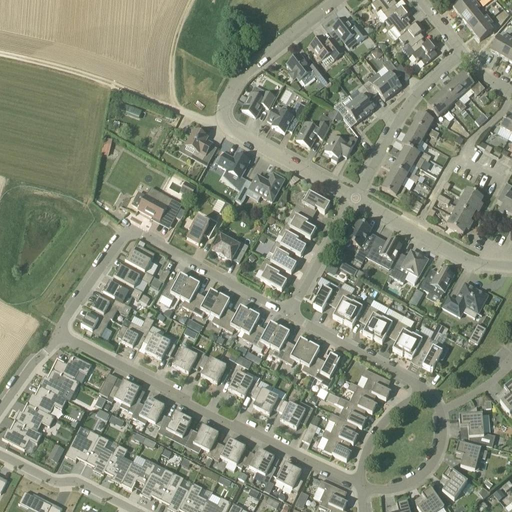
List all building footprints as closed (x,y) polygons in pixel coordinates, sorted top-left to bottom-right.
[(393,2),(395,0),(376,0),(374,2),(375,3),(371,7),(377,15),(376,15),(380,19),(379,20),(383,25),(384,24),(398,13),(394,8),(396,6),(393,2)] [(460,19),(477,6),(473,2),(470,5),(466,0),(454,11),(460,19)] [(462,21),(467,27),(479,17),(476,13),(480,10),(479,8),(477,6),(460,19),(462,21)] [(398,41),(411,30),(408,25),(410,23),(406,19),(411,15),(405,7),(398,13),(384,24),(390,32),(388,34),(396,42),(398,41)] [(471,32),(473,35),(489,22),(487,19),(486,18),(483,21),(479,17),(467,27),(471,32)] [(358,45),(364,40),(365,42),(367,42),(372,49),(374,47),(367,37),(368,37),(359,27),(354,31),(345,20),(332,30),(345,46),(353,39),(358,45)] [(489,22),(473,35),(480,43),(492,33),(489,29),(493,26),(489,22)] [(425,47),(421,42),(423,40),(420,36),(424,32),(418,24),(411,30),(398,41),(411,58),(425,47)] [(499,58),(509,40),(505,37),(503,41),(498,38),(490,53),(499,58)] [(327,45),(322,38),(309,48),(321,63),(329,57),(334,63),(344,55),(333,41),(327,45)] [(502,59),(508,63),(511,55),(511,46),(511,45),(511,41),(509,40),(499,58),(502,59)] [(424,67),(437,57),(433,53),(438,49),(432,41),(425,47),(411,58),(417,66),(421,63),(424,67)] [(310,70),(299,56),(286,66),(292,73),(287,77),(293,83),(297,80),(299,83),(312,74),(316,79),(324,89),(330,85),(315,66),(310,70)] [(395,70),(390,64),(388,62),(383,67),(389,75),(381,82),(393,96),(401,89),(395,81),(400,77),(405,83),(410,78),(400,66),(395,70)] [(471,84),(463,75),(454,83),(465,95),(470,91),(476,98),(484,91),(475,81),(471,84)] [(393,96),(381,82),(377,76),(363,87),(372,98),(373,99),(378,95),(384,103),(393,96)] [(445,92),(459,108),(462,105),(459,101),(465,95),(454,83),(445,92)] [(372,98),(363,87),(357,92),(361,98),(353,104),(365,119),(373,112),(366,102),(372,98)] [(454,105),(458,109),(459,108),(445,92),(436,100),(447,112),(454,105)] [(269,111),(275,100),(264,94),(260,100),(251,95),(241,113),(255,120),(262,108),(269,111)] [(484,107),(488,103),(484,98),(480,102),(484,107)] [(353,104),(348,99),(333,111),(338,114),(343,120),(349,116),(356,125),(365,119),(353,104)] [(437,120),(447,112),(436,100),(427,108),(437,120)] [(459,108),(458,109),(461,114),(463,112),(464,112),(466,110),(464,107),(462,105),(459,108)] [(126,112),(125,115),(138,120),(141,112),(128,107),(126,112)] [(281,111),(276,108),(267,123),(273,126),(272,129),(284,136),(295,116),(283,109),(281,111)] [(437,139),(439,136),(429,130),(433,123),(419,115),(413,126),(437,139)] [(511,136),(511,134),(511,118),(508,116),(500,130),(511,136)] [(322,142),(333,123),(327,120),(324,118),(321,118),(318,124),(314,130),(305,125),(296,142),(310,150),(316,138),(322,142)] [(437,139),(413,126),(407,137),(421,144),(426,136),(436,141),(437,139)] [(202,163),(211,148),(212,146),(206,143),(207,140),(194,133),(186,148),(195,153),(192,157),(202,163)] [(419,156),(416,155),(421,144),(407,137),(401,147),(405,149),(429,163),(431,160),(421,154),(419,156)] [(346,161),(353,148),(357,142),(352,139),(349,140),(348,141),(345,142),(343,146),(331,139),(326,147),(328,148),(324,155),(332,159),(331,162),(336,165),(341,157),(346,161)] [(105,140),(101,156),(108,158),(112,141),(105,140)] [(429,163),(405,149),(399,160),(413,168),(418,159),(428,165),(429,163)] [(233,161),(224,156),(218,167),(227,172),(226,173),(240,181),(250,163),(236,156),(233,161)] [(417,184),(419,181),(409,175),(413,168),(399,160),(393,170),(417,184)] [(417,184),(393,170),(387,181),(401,188),(406,180),(416,186),(417,184)] [(272,204),(284,182),(273,176),(268,184),(257,177),(252,186),(246,182),(235,203),(241,206),(246,198),(258,204),(261,198),(272,204)] [(401,188),(387,181),(381,191),(400,202),(406,191),(401,188)] [(191,201),(197,190),(185,184),(180,195),(191,201)] [(509,217),(511,211),(511,197),(509,196),(511,194),(509,193),(511,189),(506,186),(497,202),(503,206),(499,214),(503,217),(504,214),(509,217)] [(151,221),(168,231),(169,231),(182,207),(150,190),(147,198),(145,197),(138,212),(152,220),(151,221)] [(480,211),(483,206),(480,205),(483,200),(466,192),(461,201),(480,211)] [(319,200),(309,194),(305,201),(301,199),(295,210),(311,219),(314,213),(315,213),(314,212),(315,211),(324,216),(330,206),(325,203),(325,200),(319,200)] [(449,205),(450,203),(439,197),(438,199),(449,205)] [(448,207),(449,205),(438,199),(437,201),(448,207)] [(478,215),(480,211),(461,201),(456,210),(473,219),(475,213),(478,215)] [(226,219),(232,208),(226,205),(219,215),(226,219)] [(419,212),(422,207),(418,205),(415,210),(413,208),(410,213),(416,217),(419,212)] [(308,225),(307,224),(311,219),(295,210),(289,220),(293,223),(289,229),(301,236),(310,241),(315,232),(306,227),(307,225),(308,225)] [(470,229),(473,225),(470,223),(473,219),(456,210),(452,219),(470,229)] [(262,218),(259,223),(265,226),(267,221),(262,218)] [(217,225),(205,219),(202,224),(197,221),(195,226),(192,225),(188,232),(191,233),(187,240),(198,247),(204,237),(209,240),(217,225)] [(468,233),(470,229),(452,219),(447,227),(463,236),(466,231),(468,233)] [(346,243),(368,255),(371,249),(376,239),(369,235),(371,231),(370,231),(356,224),(346,243)] [(298,242),(301,236),(289,229),(285,227),(279,238),(283,240),(280,247),(292,253),(301,258),(306,249),(297,244),(298,242),(299,242),(298,242)] [(239,248),(220,238),(212,254),(218,258),(224,261),(231,264),(232,262),(238,265),(247,249),(240,246),(239,248)] [(380,267),(384,266),(386,261),(392,265),(401,248),(388,241),(381,254),(371,249),(368,255),(365,259),(380,267)] [(288,259),(292,253),(280,247),(276,244),(270,255),(274,257),(270,264),(282,271),(291,276),(296,266),(287,261),(288,259),(289,260),(289,259),(288,259)] [(125,265),(145,275),(154,257),(137,248),(130,260),(128,259),(125,265)] [(401,256),(389,278),(392,280),(403,286),(405,282),(414,287),(427,263),(411,253),(407,260),(401,256)] [(253,256),(248,260),(252,265),(257,260),(253,256)] [(279,276),(282,271),(270,264),(266,261),(260,272),(264,275),(260,282),(270,287),(273,292),(276,290),(281,293),(287,284),(277,279),(278,277),(279,277),(279,276)] [(354,279),(357,272),(343,264),(339,270),(348,275),(354,279)] [(145,275),(125,265),(119,275),(117,274),(114,281),(134,291),(139,282),(149,287),(153,280),(145,275)] [(444,294),(454,278),(440,270),(432,283),(426,280),(420,291),(431,297),(432,294),(435,289),(444,294)] [(163,285),(168,274),(163,271),(157,283),(163,285)] [(189,282),(180,277),(175,288),(169,285),(170,284),(169,284),(162,297),(173,303),(175,299),(180,301),(190,282),(189,282)] [(134,291),(114,281),(108,291),(106,290),(103,296),(123,307),(128,297),(138,303),(142,295),(134,291)] [(192,314),(199,301),(194,298),(200,287),(190,282),(180,301),(184,303),(182,308),(192,314)] [(478,295),(473,292),(474,291),(465,286),(455,303),(448,299),(442,310),(460,320),(463,314),(465,309),(477,316),(478,316),(488,298),(479,294),(478,295)] [(337,291),(330,287),(327,292),(322,289),(312,308),(322,313),(328,303),(333,306),(340,292),(337,291)] [(342,324),(356,299),(351,296),(341,291),(340,292),(333,306),(338,309),(333,319),(342,324)] [(219,298),(210,293),(204,304),(199,301),(192,314),(202,319),(205,315),(210,317),(220,298),(219,298)] [(123,307),(103,296),(97,307),(96,306),(92,312),(110,321),(112,322),(117,313),(127,319),(131,311),(123,307)] [(142,297),(139,302),(147,307),(150,301),(142,297)] [(222,330),(229,317),(224,314),(230,303),(223,299),(220,298),(210,317),(214,319),(212,324),(222,330)] [(370,309),(360,303),(360,301),(356,299),(342,324),(352,329),(358,319),(363,322),(370,309)] [(250,315),(240,309),(235,320),(229,317),(222,330),(232,336),(235,331),(240,333),(250,315)] [(382,322),(378,319),(380,314),(370,309),(363,322),(368,325),(363,335),(372,340),(382,322)] [(100,339),(110,321),(92,312),(86,323),(84,322),(81,329),(100,339)] [(252,346),(259,333),(254,330),(259,320),(250,315),(240,333),(244,336),(242,340),(252,346)] [(400,325),(390,319),(387,324),(382,322),(372,340),(382,346),(387,335),(393,338),(400,325)] [(412,337),(408,335),(414,324),(404,319),(400,325),(393,338),(398,341),(393,351),(402,357),(412,337)] [(149,334),(154,324),(146,320),(141,330),(131,325),(128,331),(122,342),(121,345),(127,348),(128,346),(139,352),(143,345),(149,334)] [(186,327),(191,330),(195,324),(189,321),(186,327)] [(280,331),(270,325),(264,336),(259,333),(252,346),(262,352),(265,347),(270,349),(280,331)] [(438,326),(433,336),(438,339),(439,338),(446,336),(448,331),(438,326)] [(122,328),(117,339),(122,342),(128,331),(122,328)] [(280,330),(269,349),(270,350),(270,349),(274,351),(272,357),(282,362),(289,349),(284,346),(289,335),(280,330)] [(149,334),(143,345),(148,348),(145,355),(153,359),(162,341),(149,334)] [(472,336),(469,342),(477,346),(483,336),(479,334),(472,336)] [(211,335),(208,341),(214,344),(217,338),(211,335)] [(402,357),(412,362),(417,351),(423,354),(430,341),(419,335),(417,340),(412,337),(402,357)] [(219,339),(216,344),(221,347),(224,342),(219,339)] [(162,341),(153,359),(161,363),(165,356),(170,359),(176,348),(162,341)] [(428,357),(422,368),(423,368),(430,372),(432,373),(439,360),(441,361),(443,360),(447,353),(445,349),(440,347),(436,344),(433,343),(431,342),(430,341),(423,354),(428,357)] [(289,349),(282,362),(292,368),(295,363),(299,366),(310,346),(309,346),(309,347),(300,342),(294,352),(289,349)] [(310,346),(299,366),(300,366),(300,365),(304,368),(301,373),(312,378),(319,365),(314,362),(319,351),(310,346)] [(189,355),(180,373),(188,377),(192,370),(197,373),(199,369),(204,358),(205,356),(192,349),(189,355)] [(181,351),(172,368),(180,373),(189,355),(181,351)] [(231,356),(228,362),(234,365),(237,359),(231,356)] [(312,378),(305,391),(310,394),(313,389),(312,388),(316,380),(321,383),(321,384),(320,385),(328,390),(329,387),(333,380),(331,379),(337,368),(340,363),(337,362),(338,361),(330,357),(326,365),(324,368),(319,365),(312,378)] [(57,361),(52,371),(74,383),(79,373),(87,377),(91,368),(71,358),(67,366),(57,361)] [(204,358),(199,369),(204,372),(201,379),(209,383),(218,365),(204,358)] [(218,365),(209,383),(217,387),(226,369),(218,365)] [(45,379),(39,389),(62,400),(67,391),(74,395),(77,390),(79,385),(74,383),(52,371),(47,380),(45,379)] [(364,372),(361,379),(368,382),(363,391),(363,392),(376,398),(386,403),(389,395),(390,394),(386,392),(390,384),(364,372)] [(237,375),(228,392),(236,397),(245,379),(237,375)] [(105,383),(99,394),(108,399),(114,387),(117,381),(109,377),(105,383)] [(293,378),(291,384),(296,386),(299,381),(293,378)] [(245,379),(236,397),(244,401),(247,394),(253,396),(257,389),(258,386),(245,379)] [(511,383),(503,391),(508,397),(500,404),(509,416),(511,413),(511,383)] [(114,401),(114,402),(121,406),(122,406),(131,388),(123,384),(119,391),(114,401)] [(350,385),(347,392),(354,395),(349,405),(366,413),(372,416),(376,408),(372,406),(376,398),(363,392),(363,391),(350,385)] [(122,406),(120,409),(128,413),(133,416),(139,405),(141,402),(135,399),(139,392),(131,388),(122,406)] [(32,396),(27,406),(49,418),(54,408),(62,412),(67,403),(62,400),(39,389),(35,397),(32,396)] [(253,396),(251,400),(256,403),(253,410),(261,414),(270,395),(258,389),(257,389),(253,396)] [(270,395),(261,414),(269,418),(273,411),(278,414),(284,402),(283,402),(270,395)] [(349,405),(340,400),(337,407),(343,410),(339,420),(357,429),(362,431),(365,423),(362,421),(366,413),(349,405)] [(133,416),(132,420),(137,423),(145,427),(147,423),(156,405),(148,401),(144,408),(139,405),(133,416)] [(284,402),(278,414),(283,416),(280,423),(288,428),(298,409),(284,402)] [(156,405),(147,423),(155,427),(161,430),(166,419),(161,416),(164,409),(156,405)] [(298,409),(288,428),(296,432),(300,425),(305,428),(313,411),(300,405),(299,406),(298,409)] [(20,413),(15,423),(37,434),(41,427),(42,426),(49,429),(51,425),(54,420),(49,418),(27,406),(23,415),(20,413)] [(477,417),(476,409),(466,415),(467,418),(459,419),(459,430),(468,429),(468,433),(469,444),(490,450),(490,449),(492,440),(486,439),(484,439),(482,417),(477,417)] [(99,412),(96,418),(105,423),(108,417),(99,412)] [(159,434),(158,435),(163,438),(164,436),(166,433),(174,437),(183,419),(175,415),(171,422),(166,419),(161,430),(159,434)] [(331,416),(328,423),(335,426),(330,435),(330,436),(350,446),(353,447),(357,439),(357,438),(353,437),(357,429),(339,420),(331,416)] [(183,419),(174,437),(182,441),(187,444),(193,433),(188,430),(191,423),(183,419)] [(7,430),(2,441),(24,452),(25,452),(29,443),(36,446),(37,447),(39,442),(42,437),(37,434),(15,423),(10,432),(7,430)] [(310,426),(302,443),(310,446),(318,429),(310,426)] [(187,444),(185,449),(190,452),(193,446),(201,450),(210,433),(202,428),(198,436),(193,433),(187,444)] [(76,436),(65,459),(75,464),(77,461),(85,465),(99,438),(90,433),(86,441),(76,436)] [(210,433),(201,450),(209,455),(207,459),(209,460),(212,462),(213,461),(220,447),(215,444),(218,437),(210,433)] [(325,433),(321,439),(328,443),(323,453),(346,464),(350,456),(350,455),(347,453),(350,446),(330,436),(330,435),(325,433)] [(99,438),(85,465),(94,470),(93,473),(103,478),(105,475),(114,455),(105,451),(109,443),(99,438)] [(142,446),(147,449),(150,443),(146,441),(145,440),(142,446)] [(220,447),(213,461),(218,464),(220,460),(228,464),(237,446),(229,442),(225,449),(220,447)] [(55,446),(52,451),(62,456),(64,451),(55,446)] [(237,446),(228,464),(236,468),(242,471),(243,467),(247,460),(242,458),(245,451),(237,446)] [(481,452),(458,446),(455,456),(463,459),(460,469),(475,473),(480,452),(481,452)] [(114,455),(105,475),(113,479),(111,482),(121,487),(133,465),(124,460),(127,453),(118,448),(114,455)] [(164,451),(161,457),(168,460),(171,455),(164,451)] [(247,460),(243,467),(257,474),(266,457),(258,452),(255,458),(250,455),(247,460)] [(266,457),(257,474),(265,478),(263,482),(269,485),(269,484),(276,470),(271,468),(274,461),(266,457)] [(183,461),(180,467),(187,470),(190,464),(183,461)] [(133,465),(121,487),(122,487),(132,493),(137,483),(144,486),(145,487),(152,474),(155,467),(146,462),(142,470),(133,465)] [(285,466),(276,484),(284,488),(293,470),(285,466)] [(202,470),(199,475),(205,478),(208,473),(202,470)] [(293,470),(284,488),(297,495),(303,484),(298,481),(301,474),(293,470)] [(467,485),(467,484),(448,470),(442,480),(448,484),(442,494),(454,502),(467,485)] [(145,487),(140,497),(150,502),(152,499),(160,504),(174,476),(165,472),(161,479),(152,474),(145,487)] [(174,476),(160,504),(169,508),(167,511),(169,511),(180,511),(189,494),(180,489),(184,481),(174,476)] [(321,484),(318,490),(324,493),(320,503),(322,504),(340,511),(343,511),(347,505),(343,504),(347,495),(320,483),(320,484),(321,484)] [(269,485),(264,494),(269,496),(274,487),(269,484),(269,485)] [(189,494),(180,511),(203,511),(208,503),(198,498),(202,491),(193,486),(189,494)] [(443,511),(444,510),(430,491),(421,497),(426,504),(417,510),(417,511),(440,511),(443,510),(443,511)] [(21,501),(18,506),(30,511),(61,511),(62,511),(61,510),(60,511),(59,511),(44,504),(45,503),(35,498),(34,499),(24,494),(21,501)] [(301,495),(298,502),(305,505),(309,498),(301,495)] [(208,503),(203,511),(227,511),(231,505),(221,500),(217,508),(208,503)]
